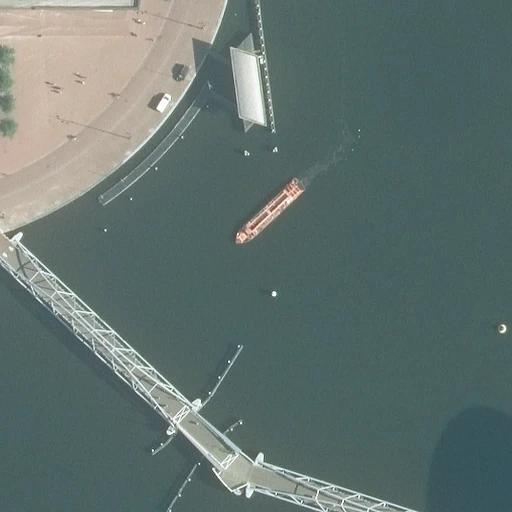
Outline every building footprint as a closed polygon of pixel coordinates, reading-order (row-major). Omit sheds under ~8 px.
[(0,0),(0,231),(9,229),(17,226),(26,222),(34,219),(43,215),(56,208),(68,201),(80,193),(92,185),(104,176),(118,166),(131,154),(143,142),(155,129),(166,116),(176,102),(183,93),(189,83),(194,73),(200,64),(205,54),(207,49),(211,40),(215,30),(218,21),(221,11),(224,1),(224,0),(0,0)] [(266,128),(258,68),(257,58),(232,50),(234,62),(241,120),(266,128)] [(19,233),(16,235),(10,241),(0,251),(0,261),(1,261),(15,246),(17,242),(21,236),(21,235),(21,234),(20,234),(20,233),(19,233)] [(195,402),(189,406),(187,408),(179,415),(173,422),(172,423),(166,431),(166,432),(167,434),(169,435),(171,435),(177,430),(179,428),(187,422),(193,414),(194,412),(199,404),(200,403),(200,402),(199,401),(198,401),(197,401),(195,402)] [(257,456),(255,460),(253,465),(249,475),(246,484),(246,487),(245,494),(245,495),(245,496),(246,497),(248,497),(250,495),(253,490),(255,487),(258,478),(261,467),(261,464),(262,458),(262,457),(262,455),(261,454),(260,454),(259,454),(258,455),(257,456)]
